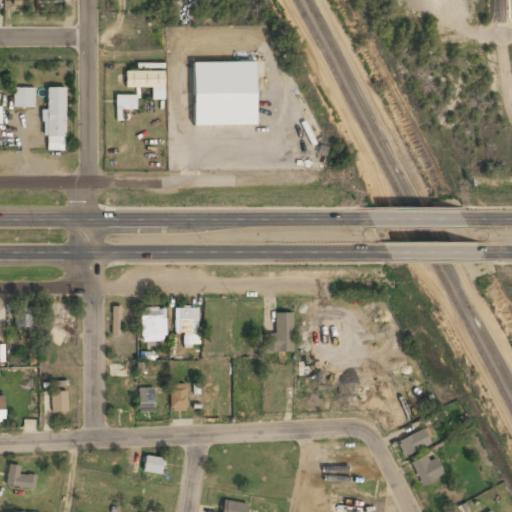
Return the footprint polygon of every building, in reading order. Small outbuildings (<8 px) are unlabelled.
[(254,126),(254,63),(191,63),(191,126),(254,126)] [(163,72),(124,72),(124,89),(152,89),(152,99),(163,99),(163,72)] [(33,109),(33,89),(12,89),(12,109),(33,109)] [(44,89),(44,150),(64,150),(63,89),(44,89)] [(135,110),(135,96),(114,96),(114,110),(135,110)] [(120,306),(111,306),(110,335),(120,335),(120,306)] [(14,328),(33,328),(34,308),(14,307),(14,328)] [(149,336),(149,341),(165,341),(164,308),(139,309),(141,337),(149,336)] [(182,344),(198,345),(198,310),(168,309),(167,334),(182,334),(182,344)] [(274,313),(274,333),(263,333),(263,352),(292,352),(292,313),(274,313)] [(169,410),(186,410),(185,384),(169,384),(169,410)] [(153,387),(137,388),(138,413),(154,412),(153,387)] [(51,412),(67,412),(66,391),(50,391),(51,412)] [(429,445),(423,430),(396,440),(402,455),(429,445)] [(159,475),(162,458),(145,455),(142,472),(159,475)] [(428,461),(425,455),(410,463),(422,486),(443,474),(434,458),(428,461)] [(35,475),(18,474),(19,466),(7,464),(5,486),(34,488),(35,475)] [(245,511),(247,503),(222,501),(220,511),(245,511)] [(468,511),(465,503),(444,511),(468,511)]
